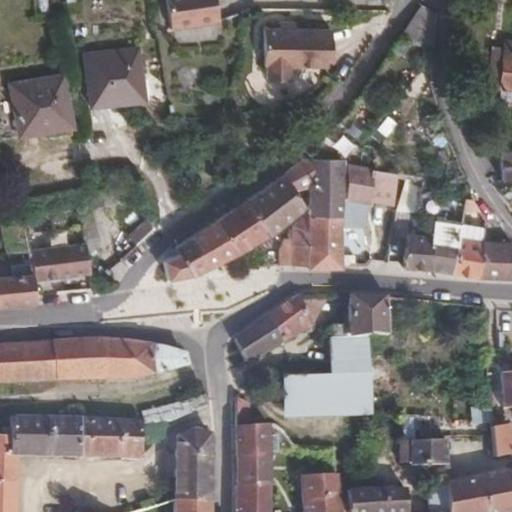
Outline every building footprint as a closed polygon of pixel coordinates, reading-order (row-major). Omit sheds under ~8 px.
[(172,0),(178,30),(225,22),(221,0),(172,0)] [(287,28),(271,28),(272,81),(297,81),(297,66),(338,66),(338,28),(303,28),(287,28)] [(496,85),(507,86),(510,51),(500,50),(496,85)] [(102,110),(155,101),(145,51),(93,60),(102,110)] [(0,102),(4,141),(76,133),(70,82),(0,89),(0,102)] [(314,181),(314,156),(312,154),(287,173),(299,190),(314,181)] [(345,215),(347,162),(347,158),(314,156),(314,181),(312,212),(345,215)] [(375,165),(351,162),(349,197),(372,200),(375,165)] [(267,231),(305,200),(299,190),(287,173),(248,199),(267,231)] [(466,194),(465,205),(484,208),(477,195),(469,194),(466,194)] [(256,238),(267,231),(248,199),(178,245),(180,252),(166,260),(168,278),(186,275),(240,248),(256,238)] [(310,261),(312,212),(296,220),(294,260),(310,261)] [(343,263),(345,215),(312,212),(310,261),(310,265),(343,266),(343,263)] [(405,260),(404,266),(433,267),(436,239),(410,237),(405,260)] [(460,240),(436,239),(433,267),(456,271),(460,240)] [(485,241),(460,240),(456,271),(481,275),(485,241)] [(35,262),(36,278),(92,273),(90,241),(33,246),(35,262)] [(505,241),(485,241),(481,275),(511,276),(511,256),(510,256),(511,241),(505,241)] [(38,294),(36,278),(35,262),(18,264),(18,272),(0,274),(0,302),(0,305),(37,301),(38,294)] [(301,293),(271,316),(283,343),(316,324),(302,296),(301,293)] [(390,334),(390,299),(352,296),(353,336),(363,335),(371,335),(390,334)] [(271,316),(238,342),(248,364),(283,343),(271,316)] [(373,406),(371,335),(363,335),(364,367),(335,369),(296,371),(286,373),(289,411),(373,406)] [(364,367),(363,335),(353,336),(335,337),(335,369),(364,367)] [(135,381),(132,343),(108,340),(89,340),(63,341),(37,343),(15,345),(16,384),(85,383),(135,381)] [(135,381),(188,367),(187,355),(168,350),(156,347),(132,343),(135,381)] [(0,384),(16,384),(15,345),(13,345),(0,346),(0,384)] [(490,401),(473,399),(471,421),(488,423),(490,401)] [(251,407),(239,400),(239,487),(237,489),(237,511),(270,511),(271,459),(275,459),(274,428),(251,428),(251,407)] [(144,457),(144,424),(12,419),(11,439),(0,436),(0,511),(16,511),(19,454),(144,457)] [(511,453),(511,425),(495,426),(496,437),(497,457),(511,453)] [(213,503),(213,445),(213,435),(196,431),(179,435),(178,491),(170,494),(171,504),(177,503),(213,503)] [(450,465),(449,439),(415,440),(416,465),(450,465)] [(511,511),(511,471),(451,483),(449,484),(449,511),(511,511)] [(341,511),(338,477),(307,480),(309,511),(341,511)] [(409,511),(408,490),(382,488),(351,490),(352,511),(409,511)] [(212,511),(213,503),(177,503),(177,511),(212,511)]
